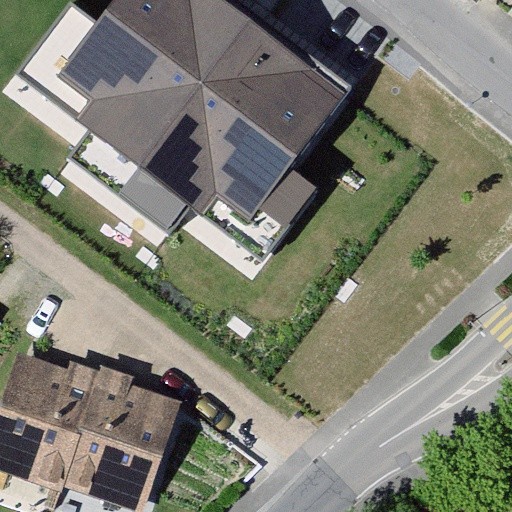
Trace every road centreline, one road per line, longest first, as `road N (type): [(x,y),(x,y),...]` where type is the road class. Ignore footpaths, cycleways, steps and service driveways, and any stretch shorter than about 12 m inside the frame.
road 1 (tertiary): [(511,355),(389,439),(307,511)]
road 2 (residential): [(403,0),(511,81)]
